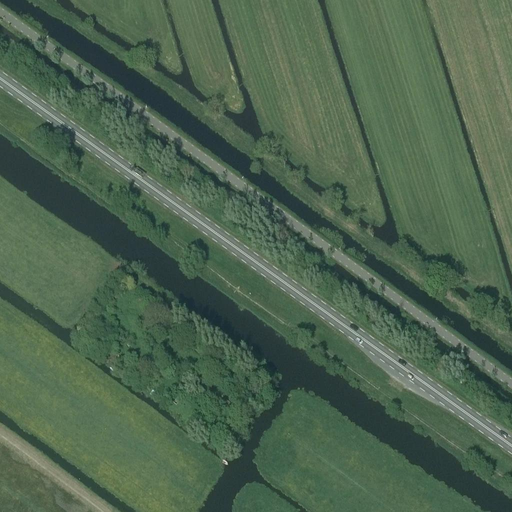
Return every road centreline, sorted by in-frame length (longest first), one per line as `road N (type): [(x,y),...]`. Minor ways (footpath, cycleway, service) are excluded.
road 1 (unclassified): [(511,384),(0,12)]
road 2 (primary): [(511,447),(0,79)]
